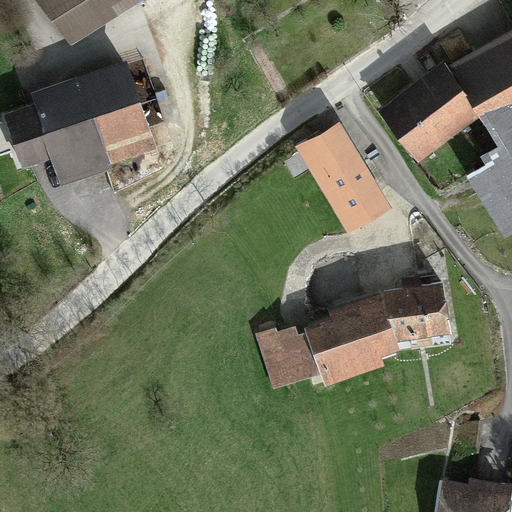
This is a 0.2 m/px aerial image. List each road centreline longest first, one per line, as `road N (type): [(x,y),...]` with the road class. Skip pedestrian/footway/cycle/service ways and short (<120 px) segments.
road 1 (residential): [(332,81),(0,366)]
road 2 (residential): [(332,81),(482,278),(511,285)]
road 3 (residential): [(438,0),(332,81)]
